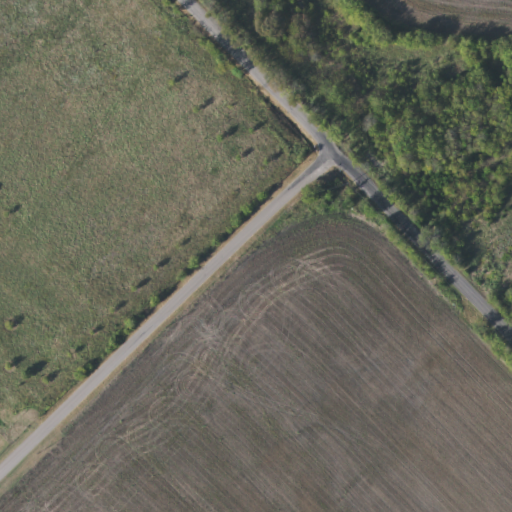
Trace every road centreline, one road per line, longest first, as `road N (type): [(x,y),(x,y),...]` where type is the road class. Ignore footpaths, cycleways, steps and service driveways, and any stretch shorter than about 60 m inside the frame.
road 1 (residential): [(186,0),(511,333)]
road 2 (residential): [(329,144),(0,467)]
